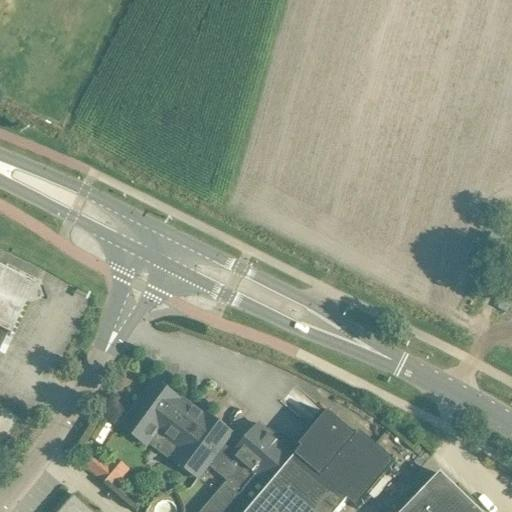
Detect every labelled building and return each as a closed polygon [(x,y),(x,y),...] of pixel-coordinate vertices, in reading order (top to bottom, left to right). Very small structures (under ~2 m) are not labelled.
[(494,257),(499,239),(483,234),(477,252),(494,257)] [(35,285),(0,267),(0,348),(7,334),(9,336),(35,285)] [(156,383),(123,427),(129,432),(139,439),(150,447),(158,434),(180,449),(171,462),(200,482),(211,468),(207,465),(224,445),(232,433),(209,416),(207,418),(191,407),(190,410),(179,402),(180,401),(156,383)] [(227,482),(202,511),(339,511),(349,501),(359,509),(398,463),(361,432),(357,437),(328,413),(300,447),(295,443),(289,443),(285,448),(282,445),(284,442),(270,430),(267,433),(259,426),(235,454),(224,445),(207,465),(211,468),(219,475),(228,464),(237,471),(227,482)] [(103,421),(92,439),(102,445),(113,427),(103,421)] [(94,454),(83,467),(99,480),(100,480),(113,491),(130,471),(116,459),(109,467),(94,454)] [(479,511),(441,475),(405,511),(479,511)] [(93,511),(75,496),(61,511),(93,511)]
